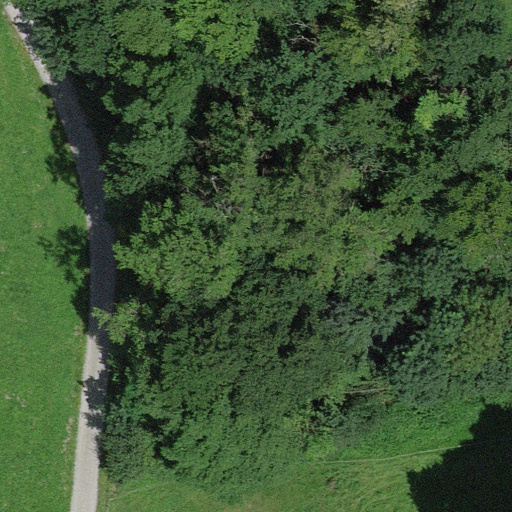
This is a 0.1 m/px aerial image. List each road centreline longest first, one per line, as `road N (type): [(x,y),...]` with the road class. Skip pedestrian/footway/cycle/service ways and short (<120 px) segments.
road 1 (track): [(89,511),(105,221),(69,104),(9,0)]
road 2 (unclassified): [(511,236),(398,186),(150,0)]
road 3 (track): [(430,0),(511,100)]
